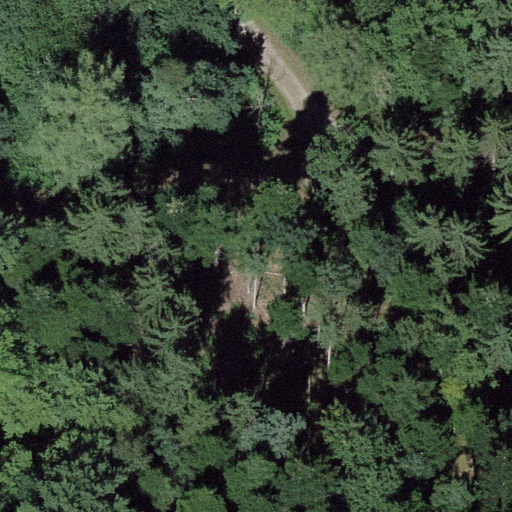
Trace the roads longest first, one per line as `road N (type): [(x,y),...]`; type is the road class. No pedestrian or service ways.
road 1 (track): [(0,225),(511,144)]
road 2 (track): [(214,0),(367,165)]
